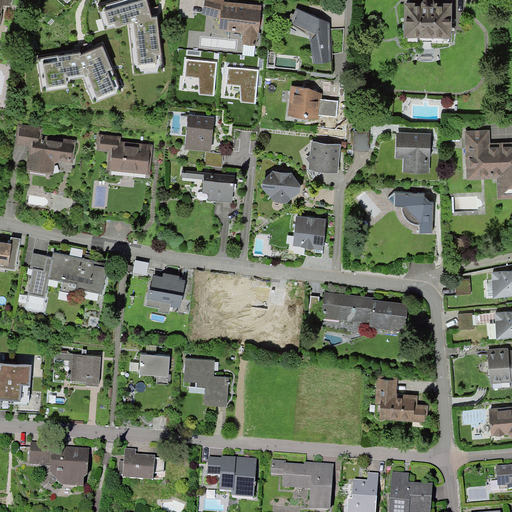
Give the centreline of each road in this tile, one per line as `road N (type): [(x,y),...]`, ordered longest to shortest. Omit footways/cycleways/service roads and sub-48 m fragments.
road 1 (residential): [(447,455),(433,298),(419,286),(195,259),(0,221)]
road 2 (residential): [(0,423),(447,455)]
